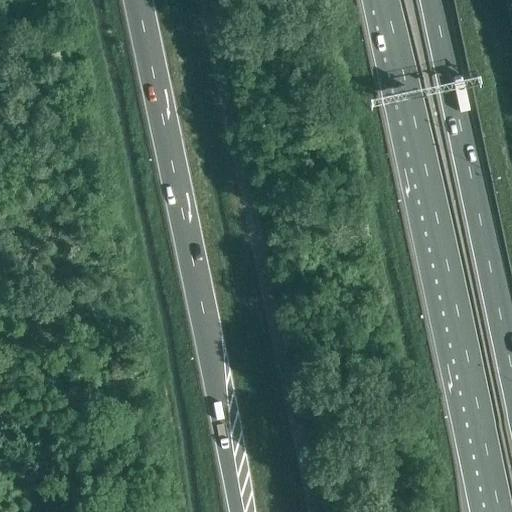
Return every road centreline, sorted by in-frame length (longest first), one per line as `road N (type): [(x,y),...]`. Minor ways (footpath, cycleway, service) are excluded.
road 1 (motorway): [(382,0),(498,511)]
road 2 (motorway): [(129,0),(234,511)]
road 3 (motorway): [(511,373),(433,0)]
